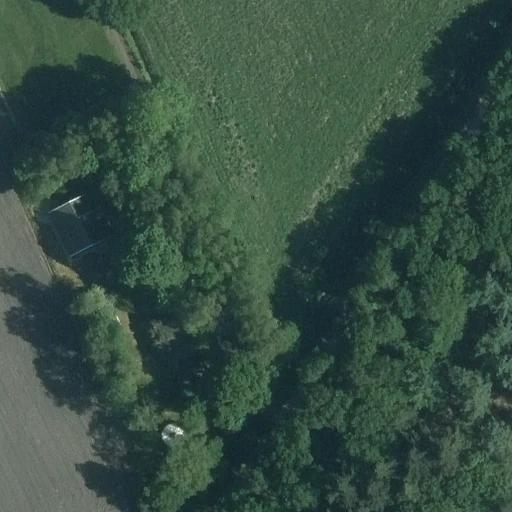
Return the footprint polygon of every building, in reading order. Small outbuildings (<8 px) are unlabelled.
[(84,198),(48,216),(68,256),(111,235),(98,208),(91,212),(84,198)] [(113,238),(120,252),(132,246),(124,232),(113,238)] [(180,269),(177,291),(197,294),(201,272),(180,269)] [(206,319),(227,364),(249,354),(228,309),(206,319)] [(192,405),(211,420),(228,398),(209,383),(192,405)]
